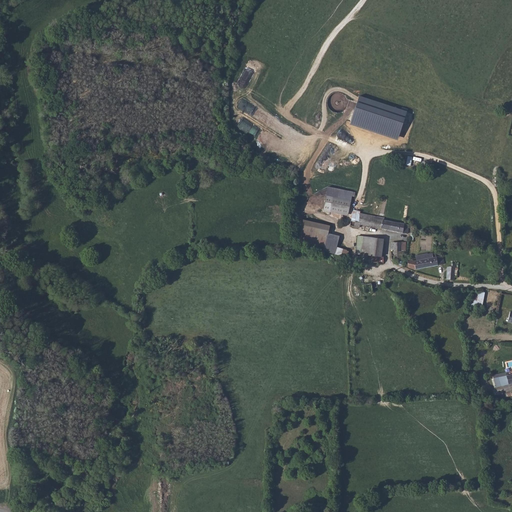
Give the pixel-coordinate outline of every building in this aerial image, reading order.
[(407,111),(359,96),(356,107),(350,124),(398,140),(403,123),(407,111)] [(328,187),(324,208),(348,213),(352,196),(353,192),(328,187)] [(407,234),(409,225),(384,220),(384,218),(360,213),(360,211),(353,210),(351,221),(350,226),(359,228),(360,224),(407,234)] [(330,226),(303,220),(299,243),(325,249),(325,251),(335,253),(338,240),(327,238),(330,226)] [(384,239),(358,236),(356,253),(363,254),(362,260),(368,260),(368,262),(383,263),(384,257),(382,257),(384,239)] [(402,251),(401,242),(394,242),(394,245),(391,245),(391,249),(394,249),(395,260),(403,259),(403,251),(402,251)] [(349,251),(337,248),(335,255),(347,258),(349,251)] [(414,261),(407,259),(409,267),(416,269),(444,264),(443,255),(436,257),(436,256),(435,255),(434,254),(433,254),(432,253),(428,254),(427,253),(416,256),(417,261),(414,261)] [(450,267),(448,267),(447,279),(454,280),(455,264),(452,263),(452,267),(450,267)] [(472,306),(482,308),(485,292),(474,292),(472,306)] [(511,374),(507,375),(506,372),(499,374),(500,377),(494,378),(496,387),(511,383),(511,374)]
